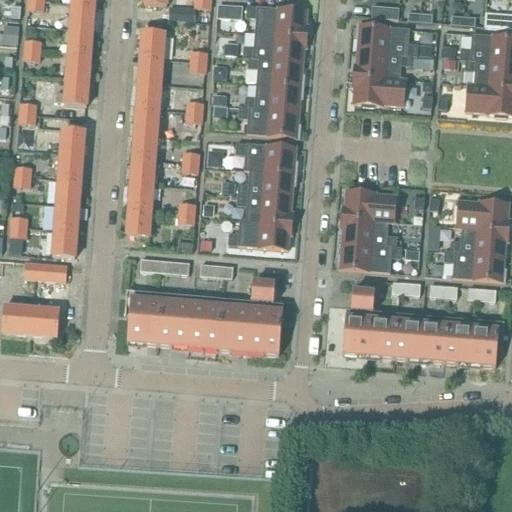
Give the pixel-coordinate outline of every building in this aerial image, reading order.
[(69,0),(69,7),(69,11),(93,13),(94,0),(69,0)] [(166,11),(167,0),(142,0),(141,9),(166,11)] [(192,13),(209,14),(210,14),(210,4),(192,2),(192,13)] [(42,17),(43,7),(26,5),(25,15),(42,17)] [(217,9),(216,22),(229,23),(230,10),(217,9)] [(9,22),(9,23),(17,23),(19,23),(20,11),(18,11),(14,10),(10,10),(9,22)] [(69,11),(67,36),(92,37),(93,13),(69,11)] [(306,16),(303,15),(246,11),(245,23),(255,24),(254,38),(306,42),(307,30),(305,30),(306,16)] [(370,23),(397,25),(398,13),(371,11),(370,23)] [(167,24),(193,26),(194,14),(168,12),(167,24)] [(419,27),(420,18),(408,17),(407,26),(419,27)] [(431,27),(432,19),(420,18),(419,27),(431,28),(431,27)] [(500,32),(501,19),(485,18),(484,31),(500,32)] [(462,30),(463,21),(451,20),(450,29),(462,30)] [(474,31),(475,22),(463,21),(462,30),(474,31)] [(3,38),(3,47),(16,48),(18,29),(17,29),(4,28),(3,38)] [(408,34),(409,34),(357,30),(356,42),(357,42),(356,56),(416,61),(417,50),(407,49),(408,34)] [(67,36),(65,60),(90,63),(92,37),(67,36)] [(139,37),(137,64),(162,68),(164,39),(139,37)] [(305,53),(306,42),(254,38),(253,52),(243,51),(242,62),(302,67),(303,53),(305,53)] [(511,42),(471,39),(470,54),(460,53),(459,64),(511,68),(511,42)] [(21,55),(40,57),(40,47),(22,45),(21,55)] [(224,48),(224,60),(236,60),(237,48),(224,48)] [(433,61),(434,50),(420,49),(419,60),(433,61)] [(455,51),(442,50),(441,62),(454,63),(455,51)] [(39,67),(40,57),(21,55),(20,65),(39,67)] [(416,62),(416,61),(356,56),(355,70),(354,70),(353,81),(392,84),(400,85),(404,85),(405,84),(400,84),(399,84),(399,82),(400,71),(410,71),(411,61),(416,62)] [(188,57),(188,67),(206,68),(206,58),(188,57)] [(65,60),(63,87),(88,88),(90,63),(65,60)] [(2,61),(2,71),(14,72),(15,61),(2,61)] [(301,80),(302,67),(242,62),(242,63),(248,63),(247,73),(257,74),(256,88),(302,92),(303,80),(301,80)] [(442,63),(441,72),(454,73),(455,64),(442,63)] [(137,64),(135,90),(160,94),(162,68),(137,64)] [(422,64),(422,74),(432,74),(432,64),(422,64)] [(511,93),(511,68),(459,64),(459,65),(465,66),(464,76),(474,76),(473,90),(467,89),(467,90),(474,91),(482,91),(511,93)] [(205,78),(206,68),(188,67),(187,77),(205,78)] [(213,70),(212,83),(225,84),(226,71),(213,70)] [(1,80),(0,92),(8,92),(9,80),(1,80)] [(402,111),(404,85),(400,85),(392,84),(353,81),(352,93),(353,93),(352,108),(362,109),(362,111),(372,112),(373,110),(382,111),(382,110),(402,111)] [(422,85),(421,93),(426,95),(431,95),(431,86),(422,85)] [(55,107),(62,107),(61,110),(86,112),(88,88),(63,87),(62,97),(55,97),(55,107)] [(301,104),(302,92),(256,88),(254,102),(244,102),(244,112),(238,111),(238,112),(298,117),(299,103),(301,104)] [(135,90),(133,116),(158,118),(158,114),(160,94),(135,90)] [(511,93),(482,91),(474,91),(467,90),(465,116),(485,118),(485,119),(495,120),(495,121),(505,122),(506,121),(511,121),(511,93)] [(213,99),(212,109),(225,110),(226,100),(213,99)] [(431,113),(432,102),(422,101),(421,113),(431,113)] [(446,115),(447,103),(438,102),(437,114),(446,115)] [(2,108),(1,120),(9,120),(10,108),(2,108)] [(184,108),(184,117),(202,119),(203,109),(184,108)] [(18,109),(16,129),(34,131),(36,110),(18,109)] [(213,111),(213,122),(226,123),(226,112),(213,111)] [(297,131),(298,117),(238,112),(237,123),(247,124),(246,139),(298,143),(299,131),(297,131)] [(133,116),(131,141),(156,143),(157,126),(166,127),(166,115),(158,114),(158,118),(133,116)] [(201,128),(202,119),(184,117),(183,127),(201,128)] [(0,119),(0,128),(9,129),(9,120),(1,120),(0,119)] [(60,134),(58,161),(82,164),(84,136),(60,134)] [(18,137),(17,152),(28,153),(29,138),(18,137)] [(131,141),(129,167),(154,170),(156,143),(131,141)] [(294,167),(295,153),(235,148),(234,160),(244,161),(243,175),(295,179),(296,167),(294,167)] [(209,156),(208,169),(221,170),(221,161),(218,157),(209,156)] [(181,158),(180,168),(198,169),(199,159),(181,158)] [(58,161),(56,188),(80,190),(82,164),(58,161)] [(129,167),(128,192),(152,194),(154,170),(129,167)] [(197,179),(198,169),(180,168),(179,177),(197,179)] [(12,182),(30,185),(31,174),(13,172),(12,182)] [(294,190),(295,179),(243,175),(243,176),(249,176),(248,189),(238,188),(237,199),(291,204),(292,190),(294,190)] [(29,194),(30,185),(12,182),(11,192),(29,194)] [(56,188),(53,216),(78,216),(80,190),(56,188)] [(222,188),(222,197),(233,198),(233,189),(222,188)] [(128,192),(126,216),(151,220),(152,194),(128,192)] [(365,197),(366,196),(355,195),(355,196),(345,196),(344,211),(342,211),(341,223),(393,227),(395,201),(375,199),(375,198),(365,197)] [(290,217),(291,204),(237,199),(236,210),(246,211),(245,224),(239,224),(239,225),(291,229),(292,217),(290,217)] [(422,215),(423,203),(414,202),(413,214),(422,215)] [(438,216),(439,204),(429,204),(428,215),(438,216)] [(499,208),(499,206),(488,205),(488,207),(478,206),(478,207),(458,206),(456,232),(507,236),(508,225),(507,224),(508,209),(499,208)] [(176,209),(176,218),(194,219),(195,210),(176,209)] [(204,210),(203,219),(211,220),(212,210),(204,210)] [(53,216),(52,239),(76,241),(78,216),(53,216)] [(149,242),(151,220),(126,216),(124,240),(149,242)] [(193,229),(194,219),(176,218),(175,228),(193,229)] [(9,222),(8,234),(26,234),(27,224),(9,222)] [(393,228),(393,227),(341,223),(340,234),(342,234),(341,248),(379,251),(387,252),(401,253),(401,252),(395,251),(396,241),(388,241),(386,241),(386,239),(387,227),(393,228)] [(290,241),(291,229),(239,225),(238,239),(228,238),(227,250),(287,255),(288,240),(290,241)] [(507,248),(507,236),(456,232),(456,233),(461,233),(460,246),(450,246),(449,256),(444,255),(444,256),(461,258),(469,258),(504,261),(505,247),(507,248)] [(25,245),(26,234),(8,234),(7,243),(25,245)] [(74,264),(76,241),(52,239),(50,262),(74,264)] [(427,243),(426,254),(438,255),(438,244),(427,243)] [(200,245),(199,254),(211,255),(211,246),(200,245)] [(177,246),(176,253),(190,254),(191,247),(188,246),(177,246)] [(400,264),(401,253),(387,252),(379,251),(341,248),(340,262),(338,261),(337,274),(389,278),(390,263),(400,264)] [(404,253),(404,263),(418,264),(418,254),(404,253)] [(503,287),(504,275),(503,275),(504,261),(469,258),(461,258),(444,256),(443,267),(453,268),(452,283),(503,287)] [(139,276),(148,277),(149,265),(140,264),(139,276)] [(149,265),(148,277),(155,277),(156,265),(149,265)] [(156,265),(155,277),(163,278),(164,266),(156,265)] [(164,266),(163,278),(171,278),(172,266),(164,266)] [(172,266),(171,278),(179,279),(180,267),(172,266)] [(24,267),(23,284),(41,285),(43,269),(24,267)] [(180,267),(179,279),(187,280),(188,268),(180,267)] [(43,269),(41,285),(54,287),(64,287),(66,271),(43,269)] [(199,281),(207,282),(208,269),(200,269),(199,281)] [(208,269),(207,282),(215,282),(216,270),(208,269)] [(216,270),(215,282),(223,283),(224,271),(216,270)] [(224,271),(223,283),(231,284),(232,272),(224,271)] [(391,299),(399,299),(400,288),(392,287),(391,299)] [(125,303),(124,319),(125,319),(125,316),(129,316),(126,348),(128,348),(128,344),(143,345),(142,350),(172,352),(172,348),(187,349),(186,353),(187,353),(188,349),(202,350),(202,355),(231,357),(232,353),(246,354),(246,358),(247,358),(247,354),(262,355),(262,360),(278,361),(282,310),(272,309),(274,290),(256,288),(254,313),(230,311),(230,304),(221,304),(212,303),(211,310),(170,307),(171,299),(152,298),(152,305),(125,303)] [(372,316),(374,297),(352,295),(352,296),(350,311),(350,314),(345,314),(342,359),(368,362),(393,364),(418,366),(443,368),(468,370),(495,372),(496,353),(497,350),(501,351),(503,327),(472,325),(447,322),(422,320),(397,318),(372,316)] [(0,331),(0,339),(29,342),(31,313),(2,310),(0,331)] [(31,313),(29,342),(56,344),(59,315),(31,313)]
